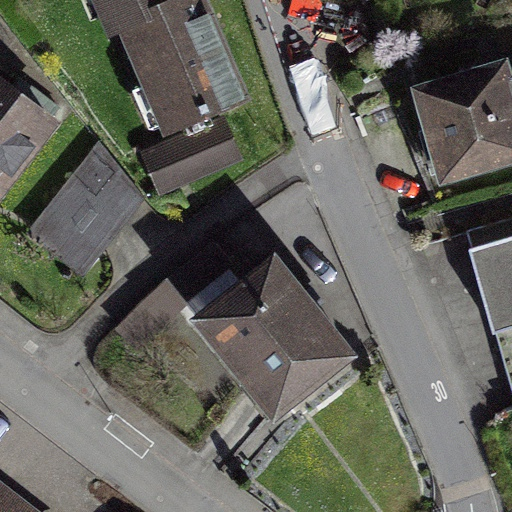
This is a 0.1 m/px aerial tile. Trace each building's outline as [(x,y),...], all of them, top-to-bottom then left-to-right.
[(85,0),(155,159),(252,116),(200,0),(85,0)] [(0,202),(6,207),(71,120),(0,66),(0,202)] [(500,69),(417,93),(445,189),(511,169),(511,78),(504,81),(500,69)] [(88,273),(149,201),(105,131),(35,228),(88,273)] [(511,244),(478,255),(511,370),(511,244)] [(366,370),(285,271),(205,335),(286,435),(366,370)] [(42,511),(0,482),(0,511),(42,511)]
